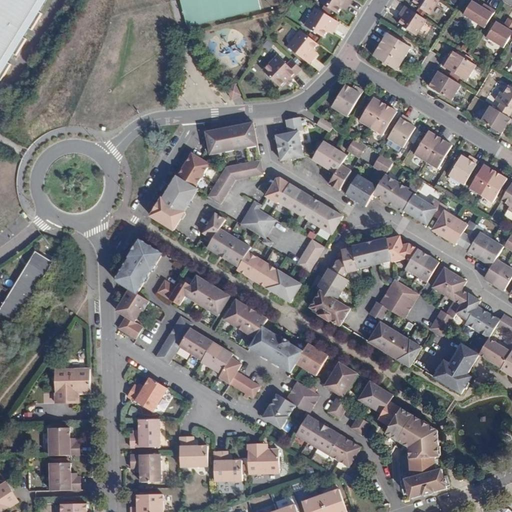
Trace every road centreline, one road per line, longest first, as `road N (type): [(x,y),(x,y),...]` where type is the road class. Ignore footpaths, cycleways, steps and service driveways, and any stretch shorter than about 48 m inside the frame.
road 1 (residential): [(103,280),(112,511)]
road 2 (residential): [(353,214),(394,224),(470,268),(478,287),(511,307)]
road 3 (residential): [(103,280),(192,114)]
road 4 (residential): [(105,161),(71,145),(48,155),(36,177),(40,202),(57,218),(96,215)]
road 5 (residential): [(260,111),(271,162),(353,214)]
road 6 (residential): [(511,161),(408,98)]
